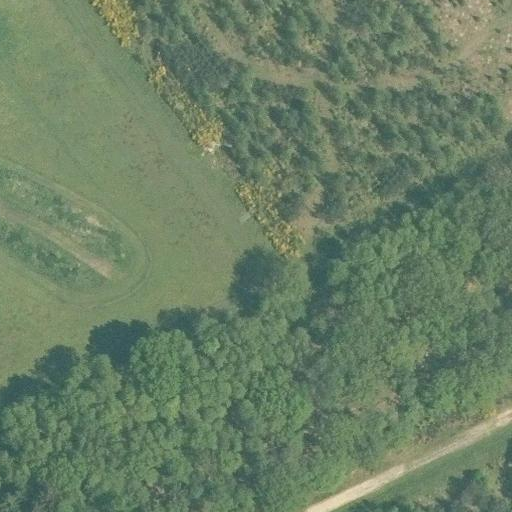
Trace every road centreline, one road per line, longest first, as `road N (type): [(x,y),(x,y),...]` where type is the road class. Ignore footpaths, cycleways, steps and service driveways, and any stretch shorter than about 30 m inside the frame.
road 1 (track): [(511,169),(0,421)]
road 2 (track): [(204,0),(222,46),(247,70),(330,92),(427,84),(511,22)]
road 3 (track): [(71,0),(277,287)]
road 4 (track): [(335,0),(321,91),(335,154),(311,232),(309,271)]
road 5 (track): [(511,413),(316,511)]
road 6 (track): [(164,389),(0,477)]
road 7 (track): [(195,511),(173,463),(169,404),(148,351)]
